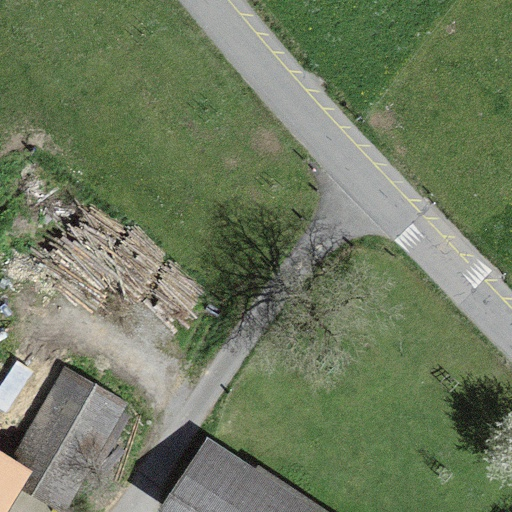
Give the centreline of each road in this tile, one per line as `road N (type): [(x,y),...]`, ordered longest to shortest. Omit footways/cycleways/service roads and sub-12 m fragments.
road 1 (tertiary): [(210,0),(268,73),(511,328)]
road 2 (track): [(364,170),(130,511)]
